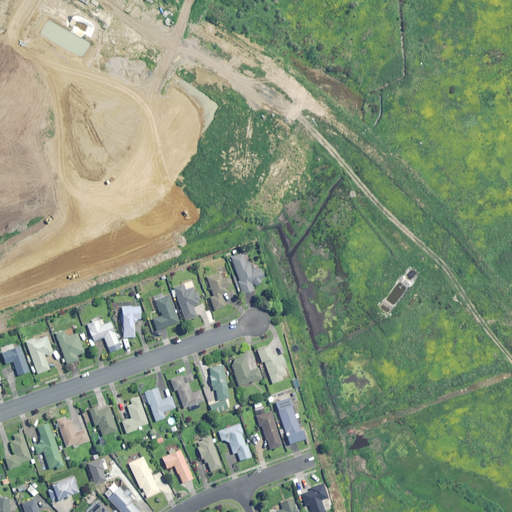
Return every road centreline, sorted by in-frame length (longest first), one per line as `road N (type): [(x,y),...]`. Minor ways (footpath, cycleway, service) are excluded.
road 1 (unknown): [(0,150),(68,128),(108,60),(194,107),(141,204),(0,256)]
road 2 (secondary): [(426,257),(386,202),(332,153),(98,0)]
road 3 (secondary): [(127,0),(322,126),(449,235)]
road 4 (residential): [(0,414),(370,282)]
